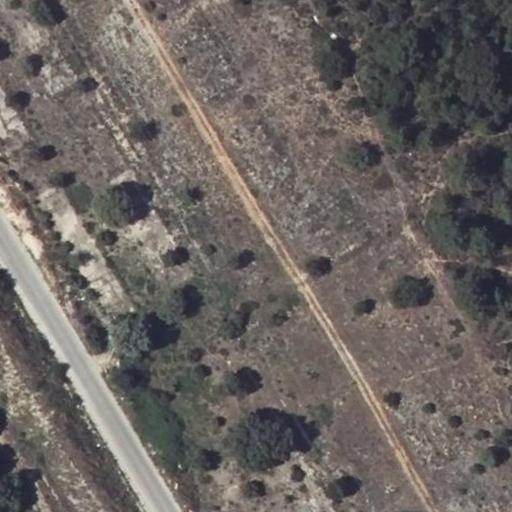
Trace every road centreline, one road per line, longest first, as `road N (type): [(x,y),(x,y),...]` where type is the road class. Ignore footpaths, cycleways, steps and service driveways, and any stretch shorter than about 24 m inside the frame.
road 1 (track): [(435,511),(129,0)]
road 2 (unclassified): [(162,511),(0,240)]
